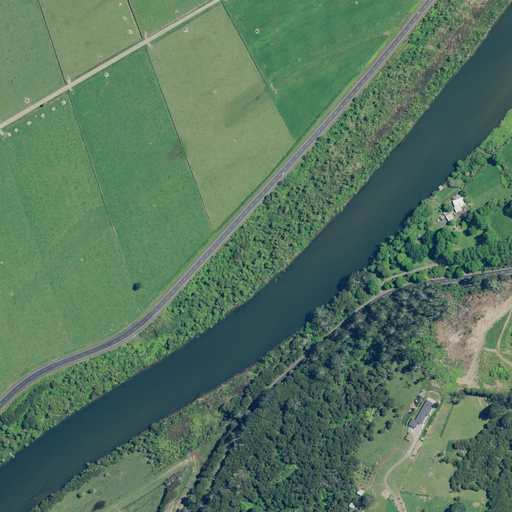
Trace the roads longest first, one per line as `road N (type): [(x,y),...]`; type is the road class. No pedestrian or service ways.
road 1 (primary): [(428,0),(150,313),(115,339),(36,374),(0,406)]
road 2 (secondary): [(204,511),(255,409),(357,313),(400,289),(511,271)]
road 3 (track): [(0,124),(209,0)]
